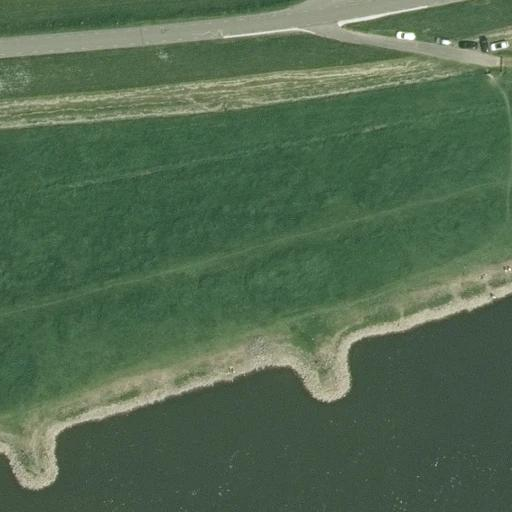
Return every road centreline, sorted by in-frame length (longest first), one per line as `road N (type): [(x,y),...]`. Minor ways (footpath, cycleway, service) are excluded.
road 1 (tertiary): [(0,48),(309,19)]
road 2 (track): [(309,19),(334,35),(491,59)]
